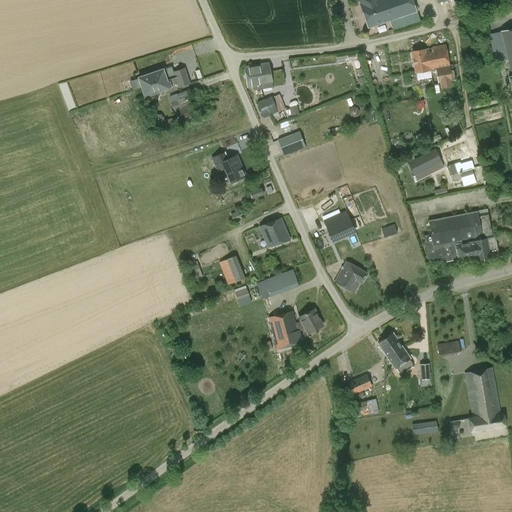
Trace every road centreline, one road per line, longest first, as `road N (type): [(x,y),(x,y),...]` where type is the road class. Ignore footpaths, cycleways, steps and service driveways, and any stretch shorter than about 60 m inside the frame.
road 1 (unclassified): [(107,511),(357,332)]
road 2 (unclassified): [(357,332),(324,281),(228,59)]
road 3 (unclassified): [(228,59),(359,46),(511,12)]
road 4 (unclassified): [(357,332),(410,300),(511,270)]
